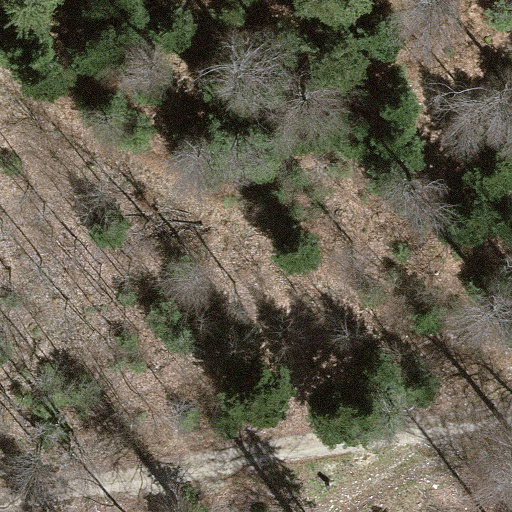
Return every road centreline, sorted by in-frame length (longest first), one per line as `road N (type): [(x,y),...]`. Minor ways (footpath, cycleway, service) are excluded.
road 1 (track): [(511,370),(357,306),(175,197),(0,64)]
road 2 (track): [(511,420),(0,498)]
road 3 (track): [(333,511),(473,427)]
